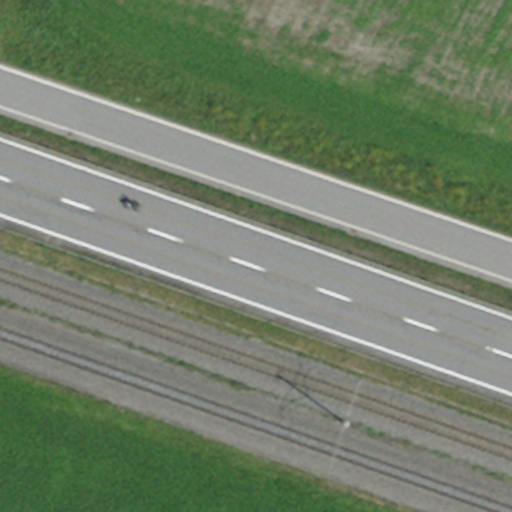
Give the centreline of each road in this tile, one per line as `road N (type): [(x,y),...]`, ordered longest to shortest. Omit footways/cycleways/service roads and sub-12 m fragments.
road 1 (primary): [(511,352),(0,171)]
road 2 (unclassified): [(511,266),(0,88)]
